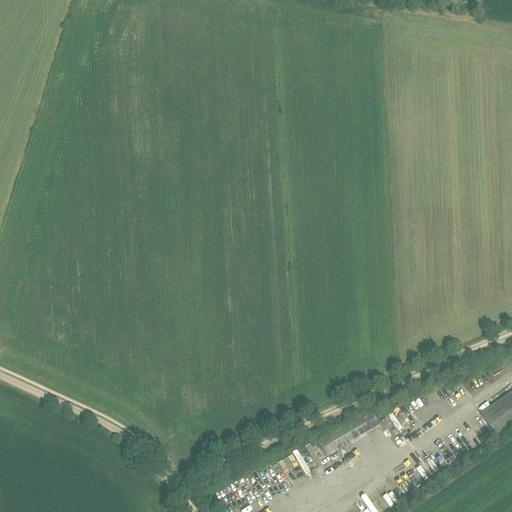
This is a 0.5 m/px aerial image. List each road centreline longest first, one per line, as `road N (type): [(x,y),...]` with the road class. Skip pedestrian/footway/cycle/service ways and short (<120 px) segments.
road 1 (track): [(168,484),(511,334)]
road 2 (track): [(191,511),(129,438),(0,375)]
